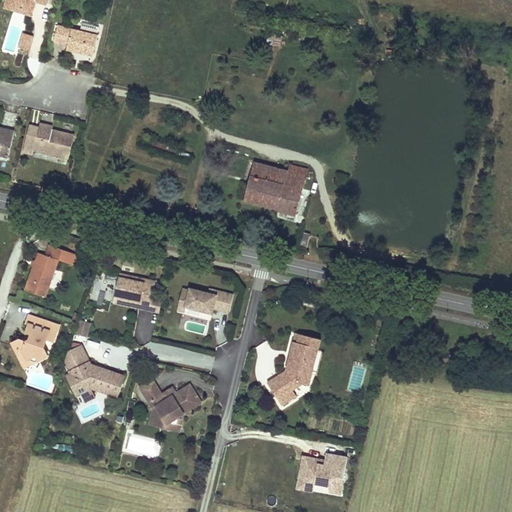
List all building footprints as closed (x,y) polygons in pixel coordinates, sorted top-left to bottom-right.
[(22,14),(33,17),(36,6),(27,4),(26,7),(21,6),(21,8),(7,4),(6,9),(22,14)] [(98,35),(59,26),(56,41),(71,45),(70,49),(75,50),(80,51),(80,50),(85,51),(85,53),(93,55),(98,35)] [(24,148),(35,151),(70,159),(76,133),(67,131),(54,127),(53,131),(48,130),(49,127),(41,125),(40,128),(30,125),(24,148)] [(0,155),(9,158),(15,132),(7,130),(6,136),(0,135),(0,155)] [(252,169),(245,200),(275,209),(296,214),(308,170),(291,165),(289,172),(254,163),(253,166),(251,165),(250,168),(252,169)] [(38,253),(27,290),(48,297),(50,288),(56,269),(59,259),(73,263),(76,253),(63,249),(49,244),(46,255),(38,253)] [(157,282),(131,276),(121,273),(115,295),(114,302),(150,311),(152,301),(156,284),(157,282)] [(222,312),(230,314),(234,297),(218,293),(217,297),(191,290),(190,292),(184,290),(178,311),(185,313),(186,308),(213,315),(214,310),(222,312)] [(25,368),(39,359),(48,354),(43,346),(45,338),(52,340),(57,324),(34,317),(26,314),(24,322),(27,323),(25,331),(30,333),(28,339),(25,341),(19,340),(11,345),(17,355),(25,368)] [(89,337),(92,324),(78,321),(75,334),(89,337)] [(307,336),(294,333),(288,357),(292,357),(289,370),(286,370),(270,382),(283,405),(296,398),(294,390),(293,387),(299,383),(302,384),(308,385),(311,373),(309,372),(311,364),(313,364),(319,338),(307,336)] [(86,352),(82,345),(67,352),(65,361),(65,363),(71,374),(68,376),(71,381),(70,382),(75,392),(81,394),(93,388),(119,397),(126,376),(112,371),(104,368),(98,366),(92,364),(86,352)] [(151,424),(160,426),(171,428),(179,430),(181,424),(183,413),(201,402),(196,394),(190,384),(176,393),(173,387),(164,392),(162,394),(153,379),(141,387),(154,408),(151,424)] [(304,458),(298,488),(312,491),(314,483),(330,486),(329,493),(341,495),(348,457),(328,453),(326,462),(304,458)]
